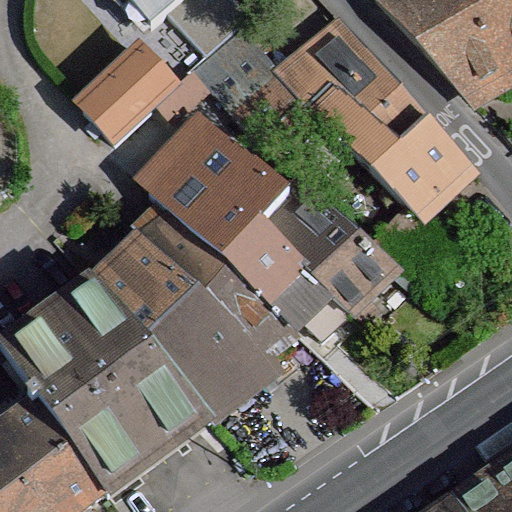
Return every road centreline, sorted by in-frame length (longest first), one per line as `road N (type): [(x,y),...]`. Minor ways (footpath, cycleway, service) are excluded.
road 1 (residential): [(336,0),(511,194)]
road 2 (secondary): [(511,391),(336,511)]
